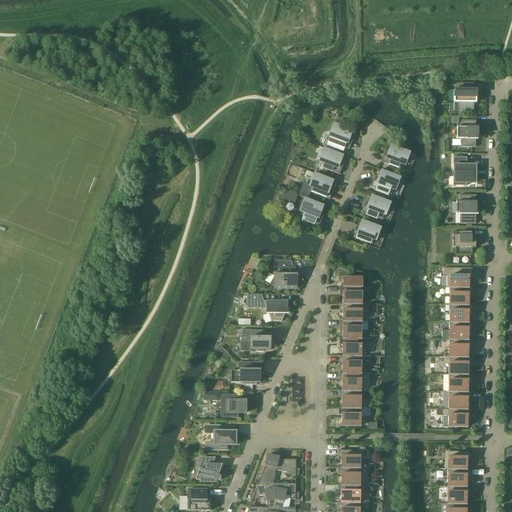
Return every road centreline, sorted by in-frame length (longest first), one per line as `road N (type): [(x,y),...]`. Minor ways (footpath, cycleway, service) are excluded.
road 1 (residential): [(495,260),(497,84),(511,84)]
road 2 (residential): [(493,441),(495,260)]
road 3 (residential): [(312,288),(372,128)]
